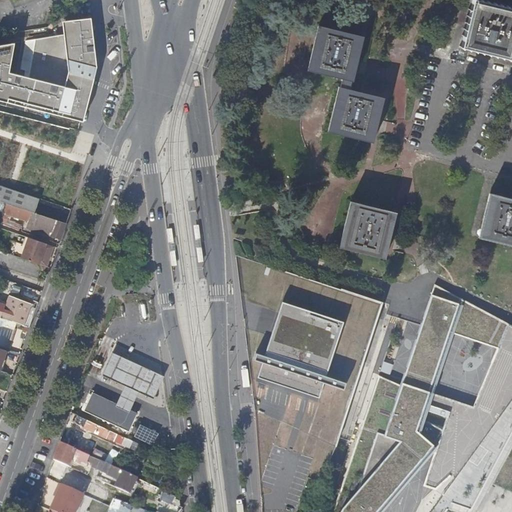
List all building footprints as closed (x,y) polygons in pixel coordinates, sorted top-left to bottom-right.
[(510,58),(511,47),(511,7),(478,0),(472,0),(462,46),(510,58)] [(98,72),(95,23),(65,25),(67,37),(72,78),(67,92),(29,83),(13,79),(18,48),(0,51),(0,103),(85,126),(98,72)] [(354,81),(364,37),(318,26),(308,70),(354,81)] [(72,78),(67,37),(36,42),(29,83),(67,92),(72,78)] [(373,142),(383,98),(338,87),(328,131),(373,142)] [(0,202),(7,205),(33,214),(38,199),(0,185),(0,202)] [(511,244),(511,198),(489,193),(478,237),(511,244)] [(385,256),(396,212),(377,208),(350,201),(339,245),(385,256)] [(25,228),(60,240),(65,224),(33,214),(7,205),(5,211),(8,212),(11,213),(11,215),(28,220),(25,228)] [(0,224),(4,226),(8,212),(5,211),(0,223),(0,224)] [(21,259),(39,265),(45,245),(28,239),(21,259)] [(435,491),(450,477),(454,480),(487,434),(511,400),(511,325),(457,296),(444,289),(434,284),(434,285),(432,289),(420,325),(400,386),(378,377),(334,509),(332,511),(379,511),(408,477),(433,446),(434,454),(423,486),(435,491)] [(13,323),(29,328),(32,320),(25,318),(29,305),(9,298),(2,320),(13,324),(13,323)] [(338,325),(283,307),(267,357),(255,353),(253,360),(265,364),(261,374),(317,392),(320,381),(343,389),(345,382),(322,374),(338,325)] [(0,349),(6,352),(15,325),(13,324),(2,320),(0,319),(0,349)] [(99,375),(151,399),(161,377),(110,353),(99,375)] [(127,431),(136,413),(90,392),(81,409),(127,431)] [(125,437),(116,433),(78,415),(75,422),(85,427),(84,429),(87,430),(88,429),(121,444),(125,437)] [(140,423),(134,437),(154,445),(160,432),(140,423)] [(75,449),(60,442),(54,460),(69,467),(73,455),(75,449)] [(89,455),(75,449),(73,455),(79,457),(77,461),(91,466),(93,463),(87,461),(89,455)] [(100,460),(89,455),(87,461),(93,463),(91,466),(100,469),(103,462),(100,460)] [(112,482),(117,468),(103,462),(100,469),(98,477),(112,482)] [(50,510),(54,511),(72,511),(76,505),(78,506),(83,494),(59,483),(56,490),(58,491),(56,496),(50,510)] [(111,500),(108,511),(144,511),(145,509),(111,500)]
